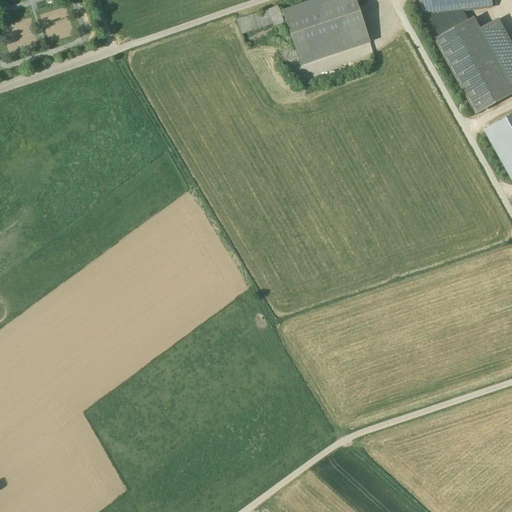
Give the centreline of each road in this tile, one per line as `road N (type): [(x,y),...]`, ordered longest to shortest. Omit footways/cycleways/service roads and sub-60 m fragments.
road 1 (track): [(421,511),(345,442),(113,51),(97,0)]
road 2 (track): [(247,511),(345,442),(511,384)]
